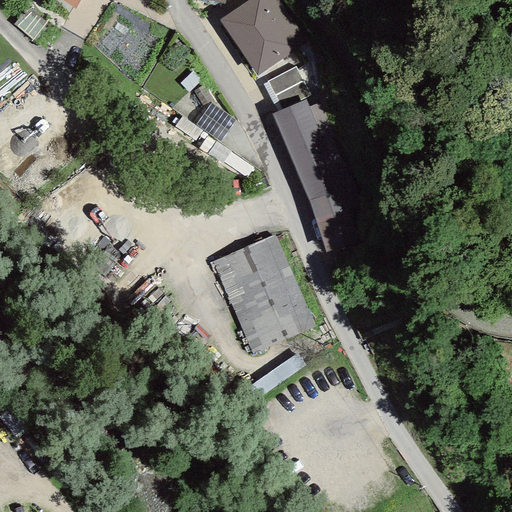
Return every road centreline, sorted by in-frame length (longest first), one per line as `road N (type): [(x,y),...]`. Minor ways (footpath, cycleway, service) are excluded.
road 1 (unclassified): [(447,511),(385,416),(250,126),(170,0)]
road 2 (residential): [(298,0),(381,123),(420,255),(454,294),(498,326),(511,326)]
